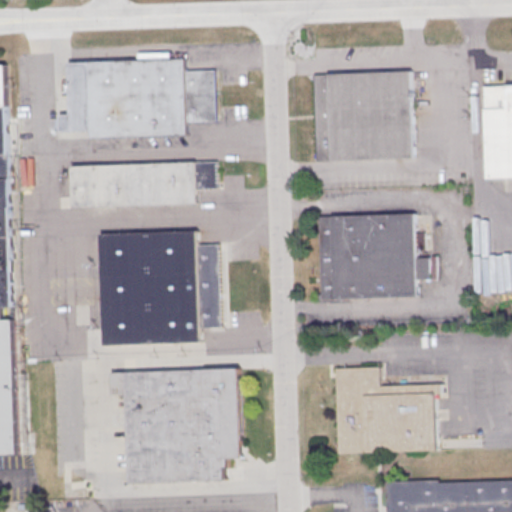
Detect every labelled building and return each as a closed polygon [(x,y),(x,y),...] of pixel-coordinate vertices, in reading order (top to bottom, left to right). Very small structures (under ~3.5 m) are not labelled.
[(69,62),(187,58),(187,70),(216,69),(218,121),(189,121),(190,133),(93,136),(93,130),(62,131),(61,114),(71,113),(69,62)] [(0,65),(8,65),(18,458),(0,458),(0,65)] [(315,74),(412,70),(415,157),(317,160),(315,74)] [(511,84),(485,85),(488,178),(511,177),(511,84)] [(73,165),(217,160),(219,188),(198,189),(199,203),(74,207),(73,165)] [(320,215),(416,213),(418,257),(431,256),(431,279),(418,279),(419,296),(323,299),(320,215)] [(102,232),(199,230),(200,244),(220,244),(223,326),(202,327),(203,342),(107,344),(102,232)] [(340,368),(343,452),(439,448),(437,394),(444,394),(444,383),(382,385),(382,366),(340,368)] [(113,372),(242,368),(245,457),(232,457),(233,473),(228,474),(229,479),(131,482),(128,393),(113,394),(113,372)] [(388,511),(388,481),(441,479),(441,482),(511,479),(511,511),(388,511)]
